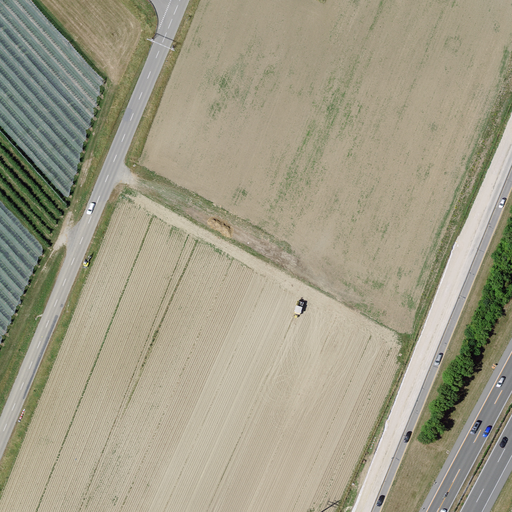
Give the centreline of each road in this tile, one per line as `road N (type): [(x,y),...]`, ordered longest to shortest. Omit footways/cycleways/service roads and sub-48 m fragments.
road 1 (tertiary): [(179,2),(0,440)]
road 2 (motorway): [(511,175),(375,511)]
road 3 (motorway): [(511,371),(437,511)]
